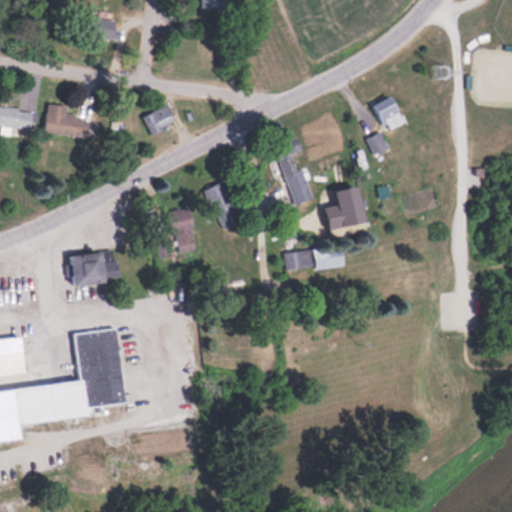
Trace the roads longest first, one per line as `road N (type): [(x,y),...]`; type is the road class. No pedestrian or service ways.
road 1 (tertiary): [(439,0),(380,60),(0,246)]
road 2 (residential): [(277,105),(0,61)]
road 3 (residential): [(277,105),(325,337)]
